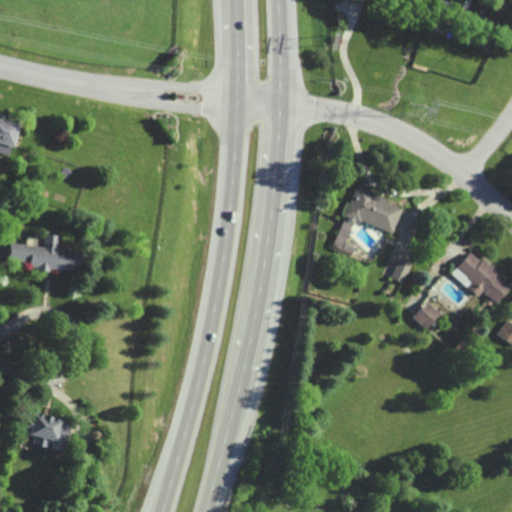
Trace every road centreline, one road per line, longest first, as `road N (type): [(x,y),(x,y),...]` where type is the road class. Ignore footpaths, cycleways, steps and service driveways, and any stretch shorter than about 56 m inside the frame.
road 1 (trunk): [(235,0),(239,74),(229,219),(210,331),(161,511)]
road 2 (trunk): [(203,511),(231,417),(268,229),(278,135),(277,0)]
road 3 (residential): [(511,219),(452,169),(361,120),(238,102)]
road 4 (residential): [(76,336),(55,315),(0,334),(23,380),(39,383),(74,366),(76,336)]
road 5 (residential): [(0,62),(126,90)]
